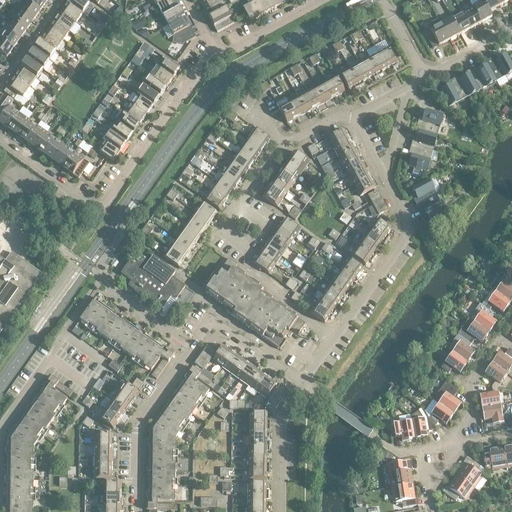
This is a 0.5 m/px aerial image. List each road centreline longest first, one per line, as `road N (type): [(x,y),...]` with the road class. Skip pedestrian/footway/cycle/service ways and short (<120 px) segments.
road 1 (residential): [(0,138),(89,200),(108,198),(192,74),(322,0)]
road 2 (residential): [(136,511),(137,421),(203,333),(228,334),(302,386)]
road 3 (residential): [(354,121),(334,121),(288,143),(220,233)]
road 4 (residential): [(336,338),(406,235),(406,219),(384,182)]
road 5 (residential): [(511,322),(467,389),(471,417),(442,447)]
road 6 (residential): [(281,511),(284,421),(302,386)]
